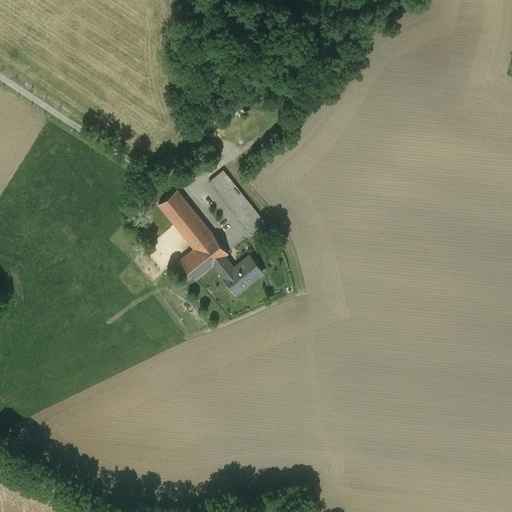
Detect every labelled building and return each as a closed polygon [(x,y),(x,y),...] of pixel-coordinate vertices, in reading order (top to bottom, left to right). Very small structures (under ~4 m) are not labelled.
[(265,223),(223,169),(209,180),(251,234),(265,223)] [(212,233),(177,189),(159,203),(194,247),(212,233)] [(194,247),(180,259),(195,278),(214,264),(224,255),(228,253),(212,233),(194,247)] [(224,255),(214,264),(223,276),(234,267),(224,255)] [(223,276),(229,284),(231,282),(238,291),(263,271),(249,255),(234,267),(223,276)]
